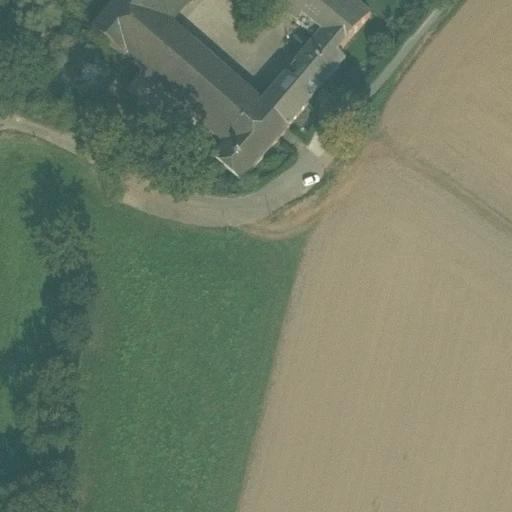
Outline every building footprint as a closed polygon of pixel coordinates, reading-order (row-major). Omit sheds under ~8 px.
[(118,0),(91,33),(124,62),(161,18),(176,0),(264,0),(295,25),(315,0),(118,0)] [(176,0),(161,18),(172,27),(194,0),(176,0)] [(295,65),(320,91),(344,64),(336,57),(369,19),(346,0),(315,0),(295,25),(315,42),(295,65)] [(124,62),(137,73),(174,29),(172,27),(161,18),(124,62)] [(261,105),(174,29),(137,73),(144,79),(205,132),(224,148),(261,105)] [(295,65),(284,78),(310,103),(320,91),(295,65)] [(288,129),(310,103),(284,78),(261,105),(288,129)] [(189,150),(205,132),(144,79),(128,97),(189,150)] [(212,162),(239,186),(288,129),(261,105),(224,148),(212,162)]
